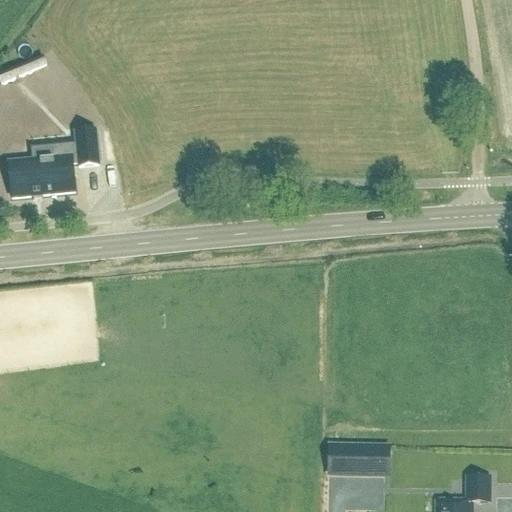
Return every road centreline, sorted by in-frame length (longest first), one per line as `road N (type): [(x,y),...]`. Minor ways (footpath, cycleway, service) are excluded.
road 1 (tertiary): [(0,259),(474,217)]
road 2 (track): [(476,183),(466,0)]
